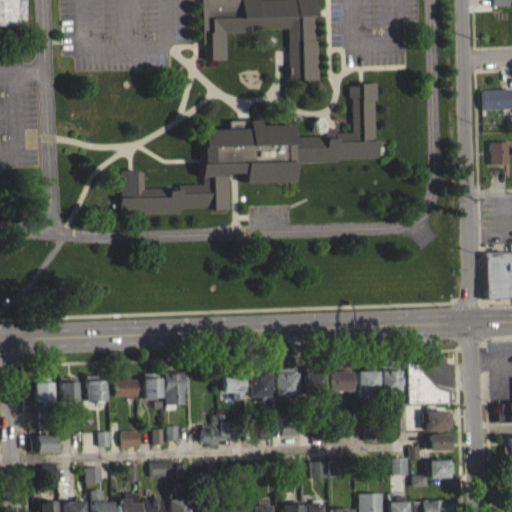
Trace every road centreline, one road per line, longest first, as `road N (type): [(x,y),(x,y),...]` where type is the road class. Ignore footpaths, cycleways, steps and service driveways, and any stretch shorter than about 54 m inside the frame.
road 1 (primary): [(0,338),(511,319)]
road 2 (residential): [(470,321),(463,0)]
road 3 (residential): [(475,511),(470,321)]
road 4 (residential): [(11,511),(8,338)]
